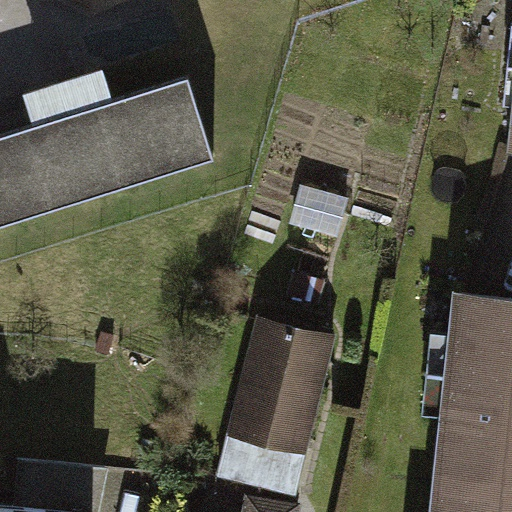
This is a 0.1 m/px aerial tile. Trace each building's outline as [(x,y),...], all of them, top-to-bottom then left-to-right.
[(511,8),(498,133),(511,134),(511,8)] [(50,96),(116,76),(109,52),(43,72),(50,96)] [(0,131),(0,227),(220,156),(192,70),(0,131)] [(430,511),(511,511),(511,278),(454,273),(430,511)] [(301,452),(334,329),(258,309),(226,432),(301,452)] [(113,511),(116,500),(0,487),(0,511),(113,511)]
